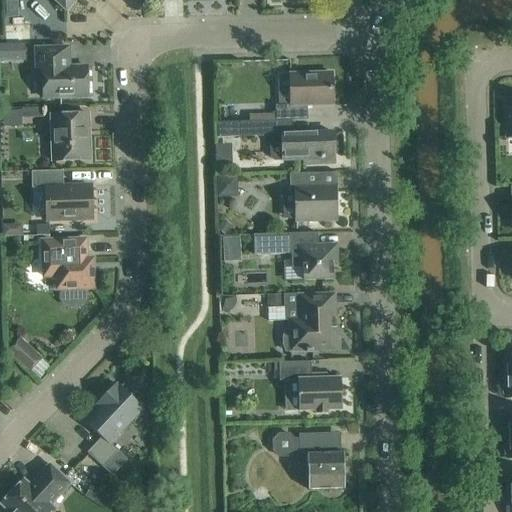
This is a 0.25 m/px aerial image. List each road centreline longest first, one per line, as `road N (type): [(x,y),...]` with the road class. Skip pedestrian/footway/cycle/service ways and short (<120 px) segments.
road 1 (residential): [(0,451),(129,308),(137,279),(130,68),(138,51),(171,37),(373,30)]
road 2 (residential): [(388,511),(373,30)]
road 3 (residential): [(483,316),(477,89),(487,64),(511,60)]
road 4 (residential): [(489,511),(483,316)]
